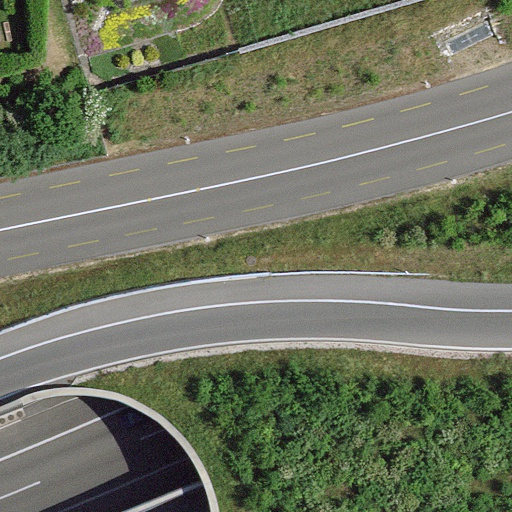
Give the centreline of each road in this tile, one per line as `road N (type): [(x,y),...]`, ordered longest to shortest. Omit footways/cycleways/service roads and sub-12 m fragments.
road 1 (motorway): [(511,259),(160,433),(0,497)]
road 2 (primary): [(0,230),(261,177),(511,111)]
road 3 (motorway): [(511,330),(328,321),(202,329),(69,356),(0,381)]
road 4 (motorway): [(322,511),(511,435)]
